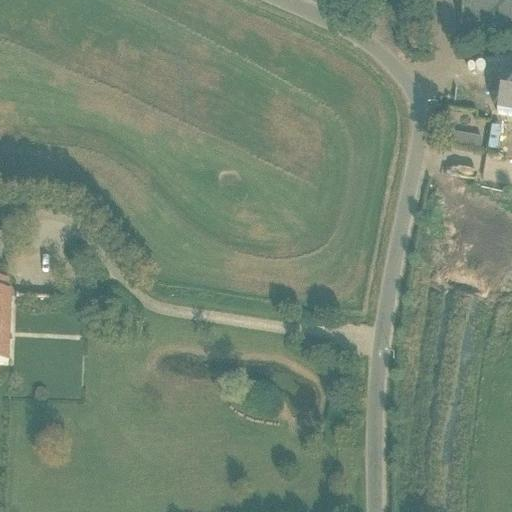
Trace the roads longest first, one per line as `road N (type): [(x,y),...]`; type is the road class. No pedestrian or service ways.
road 1 (residential): [(381,511),(380,412),(418,117),(409,88),(385,57),(274,0)]
road 2 (unknown): [(387,347),(143,312),(72,237),(36,243),(11,269)]
